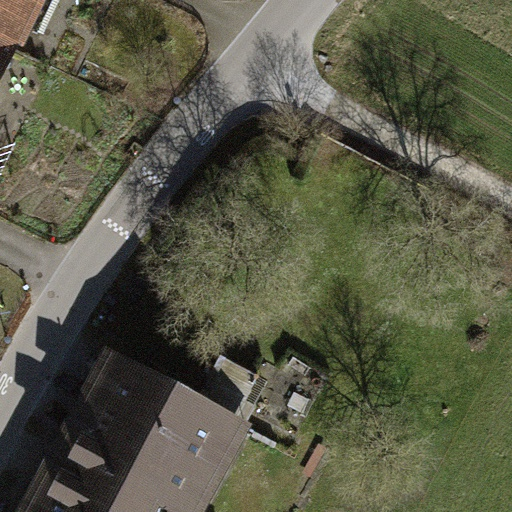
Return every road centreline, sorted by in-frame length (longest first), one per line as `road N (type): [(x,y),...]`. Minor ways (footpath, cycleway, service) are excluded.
road 1 (residential): [(0,408),(134,204),(305,0)]
road 2 (track): [(511,205),(313,96),(258,55)]
